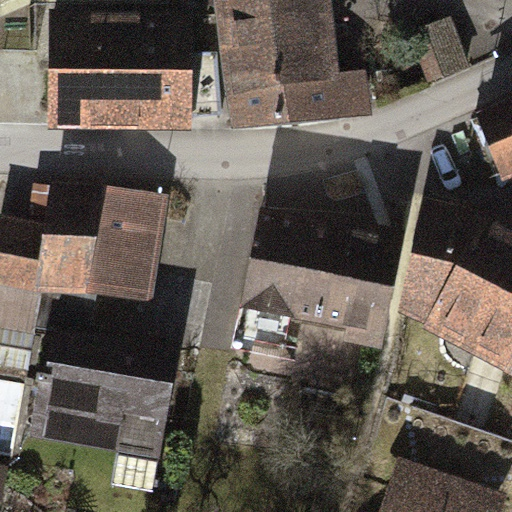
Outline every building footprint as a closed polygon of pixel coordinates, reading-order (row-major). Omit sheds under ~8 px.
[(182,0),(183,10),(217,8),(216,0),(182,0)] [(326,0),(222,0),(237,123),(363,108),(360,80),(336,83),(326,0)] [(453,16),(415,30),(434,82),(472,68),(453,16)] [(229,123),(214,19),(69,21),(70,126),(229,123)] [(511,100),(483,112),(508,171),(511,174),(511,100)] [(110,290),(128,184),(69,176),(64,219),(56,285),(110,290)] [(179,197),(128,184),(110,290),(159,299),(179,197)] [(511,206),(511,205),(442,189),(432,226),(411,316),(441,329),(511,206)] [(413,222),(278,202),(269,303),(384,336),(413,222)] [(511,206),(441,329),(511,361),(511,206)] [(64,219),(9,211),(0,245),(0,327),(33,333),(64,219)] [(195,347),(63,322),(44,422),(175,447),(195,347)] [(502,511),(510,482),(406,455),(391,511),(502,511)] [(0,511),(4,511),(14,468),(0,465),(0,511)]
